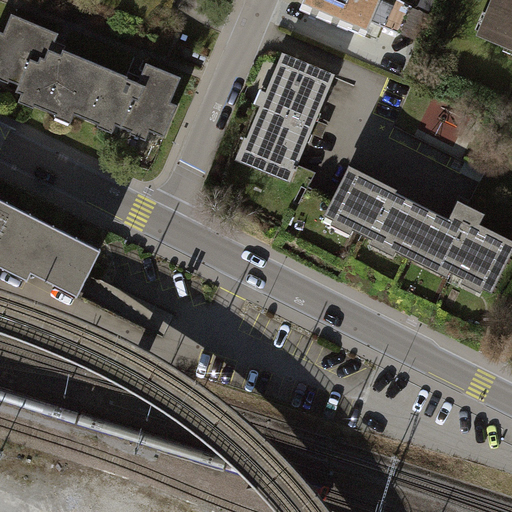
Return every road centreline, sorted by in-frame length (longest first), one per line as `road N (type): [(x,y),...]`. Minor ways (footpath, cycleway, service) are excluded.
road 1 (tertiary): [(511,401),(164,230)]
road 2 (residential): [(264,0),(164,230)]
road 3 (tertiary): [(164,230),(0,143)]
